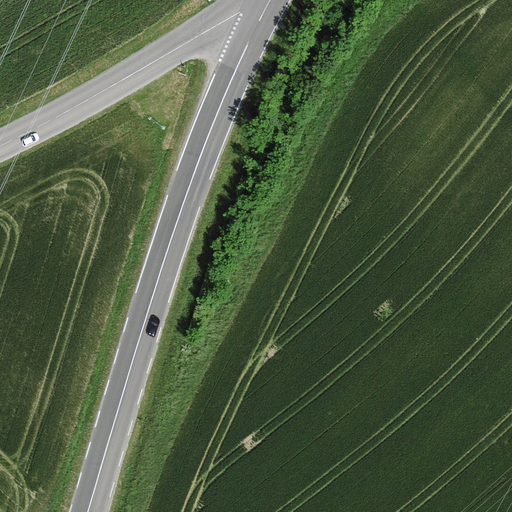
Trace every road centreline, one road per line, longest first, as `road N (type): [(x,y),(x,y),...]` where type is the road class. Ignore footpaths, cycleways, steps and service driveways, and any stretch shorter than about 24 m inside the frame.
road 1 (tertiary): [(90,511),(194,174),(273,0)]
road 2 (unclassified): [(0,147),(263,0)]
